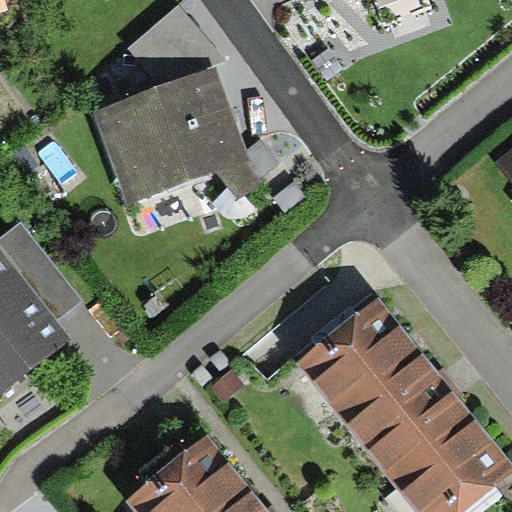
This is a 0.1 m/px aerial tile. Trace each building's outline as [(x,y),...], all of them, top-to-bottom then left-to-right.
[(179,6),(132,48),(164,87),(216,68),(229,64),(179,6)] [(95,112),(131,202),(217,172),(239,200),(264,186),(243,162),(249,159),(216,68),(164,87),(155,90),(95,112)] [(511,178),(511,144),(495,158),(511,178)] [(0,391),(62,348),(13,281),(44,259),(26,234),(0,252),(0,391)] [(300,365),(416,511),(444,511),(504,465),(377,304),(300,365)] [(132,500),(141,511),(256,511),(201,444),(132,500)]
